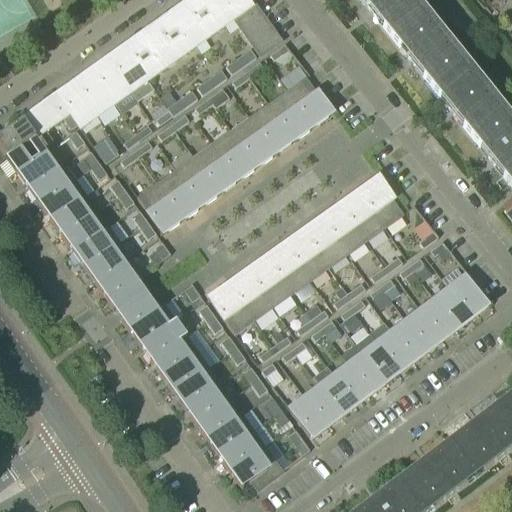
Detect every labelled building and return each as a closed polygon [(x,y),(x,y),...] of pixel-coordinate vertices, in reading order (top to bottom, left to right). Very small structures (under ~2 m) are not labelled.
[(239,0),(196,0),(122,53),(144,85),(232,23),(257,59),(278,44),(242,0),(239,0)] [(511,131),(406,0),(355,0),(510,191),(511,188),(511,131)] [(283,49),(268,60),(273,66),(287,55),(283,49)] [(232,77),(257,60),(250,51),(226,69),(232,77)] [(122,53),(105,65),(128,97),(139,113),(155,102),(144,86),(144,85),(122,53)] [(105,65),(89,77),(111,109),(128,97),(105,65)] [(258,67),(230,87),(234,93),(262,73),(258,67)] [(202,98),(227,81),(221,72),(196,90),(202,98)] [(89,77),(72,89),(95,121),(111,109),(89,77)] [(303,81),(135,202),(160,237),(158,238),(158,239),(331,116),(330,115),(328,117),(303,81)] [(72,89),(55,101),(78,133),(95,121),(72,89)] [(173,119),(198,101),(192,93),(167,110),(169,113),(173,119)] [(220,93),(193,113),(197,119),(211,109),(214,113),(227,103),(220,93)] [(55,101),(19,127),(31,145),(67,119),(77,133),(78,133),(55,101)] [(160,128),(173,119),(169,113),(156,122),(160,128)] [(183,120),(155,140),(159,146),(187,125),(183,120)] [(19,127),(0,140),(0,158),(15,179),(49,155),(48,154),(33,165),(23,150),(31,145),(19,127)] [(140,143),(152,134),(148,128),(136,137),(140,143)] [(82,148),(74,137),(67,142),(74,153),(82,148)] [(127,151),(140,143),(136,137),(124,146),(127,151)] [(119,158),(106,141),(95,149),(103,160),(102,161),(106,167),(119,158)] [(146,147),(118,167),(122,172),(150,152),(146,147)] [(49,155),(15,179),(26,195),(60,170),(49,155)] [(97,169),(88,157),(80,163),(89,174),(97,169)] [(105,180),(97,169),(89,174),(97,186),(105,180)] [(60,170),(26,195),(37,210),(71,186),(60,170)] [(378,181),(205,304),(206,305),(208,304),(233,339),(402,219),(376,184),(378,182),(378,181)] [(116,202),(123,196),(115,185),(107,190),(116,202)] [(71,186),(37,210),(48,226),(83,201),(71,186)] [(131,208),(123,196),(116,202),(124,213),(131,208)] [(83,201),(48,226),(59,241),(94,217),(83,201)] [(146,228),(137,216),(130,221),(138,233),(146,228)] [(94,217),(59,241),(71,257),(105,233),(94,217)] [(154,239),(146,228),(138,233),(146,245),(154,239)] [(105,233),(71,257),(82,273),(116,248),(105,233)] [(432,237),(418,248),(423,254),(437,243),(432,237)] [(160,247),(151,253),(160,265),(168,259),(160,247)] [(116,248),(82,273),(93,288),(127,264),(116,248)] [(440,248),(429,256),(433,261),(436,259),(441,265),(449,260),(440,248)] [(389,276),(403,266),(399,260),(385,270),(389,276)] [(420,262),(410,269),(414,275),(424,267),(420,262)] [(127,264),(93,288),(104,304),(130,285),(131,286),(139,280),(127,264)] [(419,282),(414,275),(410,269),(400,276),(404,283),(406,281),(410,287),(419,282)] [(375,286),(389,276),(385,270),(371,280),(375,286)] [(391,282),(382,289),(385,294),(391,303),(399,297),(394,288),(391,282)] [(462,282),(447,293),(469,323),(484,311),(462,282)] [(127,335),(153,316),(152,316),(146,307),(137,295),(131,286),(130,285),(104,304),(111,314),(120,325),(127,335)] [(361,287),(348,297),(351,302),(365,292),(361,287)] [(190,289),(181,295),(190,307),(198,301),(190,289)] [(342,289),(335,294),(340,302),(348,297),(342,289)] [(374,302),(385,294),(382,289),(370,297),(374,302)] [(447,293),(433,304),(455,334),(469,323),(447,293)] [(338,312),(351,302),(348,297),(340,302),(334,307),(338,312)] [(361,303),(351,311),(355,317),(365,309),(361,303)] [(433,304),(418,315),(440,344),(455,334),(433,304)] [(153,316),(127,335),(138,351),(172,326),(160,310),(152,316),(153,316)] [(213,322),(205,310),(196,316),(205,328),(213,322)] [(355,317),(351,311),(341,318),(345,324),(355,317)] [(314,329),(328,319),(324,314),(310,323),(314,329)] [(418,315),(404,326),(426,355),(440,344),(418,315)] [(221,333),(213,322),(205,328),(213,339),(221,333)] [(300,339),(314,329),(310,323),(296,333),(300,339)] [(332,325),(321,333),(326,338),(332,346),(338,342),(332,334),(336,331),(332,325)] [(172,326),(138,351),(149,366),(183,342),(172,326)] [(404,326),(389,337),(412,366),(426,355),(404,326)] [(315,346),(326,338),(321,333),(311,340),(315,346)] [(389,337),(375,348),(397,377),(412,366),(389,337)] [(369,339),(354,350),(383,388),(397,377),(375,348),(369,339)] [(277,355),(291,345),(287,340),(274,350),(277,355)] [(235,353),(227,341),(219,347),(227,359),(235,353)] [(183,342),(149,366),(160,382),(194,357),(183,342)] [(302,345),(292,353),(297,359),(307,352),(302,345)] [(263,365),(277,355),(274,350),(260,360),(263,365)] [(354,350),(340,361),(346,369),(369,399),(383,388),(354,350)] [(244,364),(235,353),(227,359),(235,370),(244,364)] [(297,359),(292,353),(282,360),(286,366),(297,359)] [(194,357),(160,382),(171,398),(205,373),(194,357)] [(272,367),(262,375),(266,380),(276,372),(272,367)] [(346,369),(332,380),(354,409),(369,399),(346,369)] [(325,371),(310,381),(318,391),(340,420),(354,409),(332,380),(325,371)] [(205,373),(171,398),(182,413),(216,389),(205,373)] [(258,384),(250,373),(241,378),(249,390),(258,384)] [(257,402),(266,396),(258,384),(249,390),(257,402)] [(216,389),(182,413),(193,429),(228,404),(216,389)] [(318,391),(303,402),(325,431),(340,420),(318,391)] [(303,402),(288,413),(310,442),(325,431),(303,402)] [(228,404),(193,429),(205,444),(239,420),(228,404)] [(280,415),(272,404),(263,410),(272,421),(280,415)] [(511,419),(505,410),(479,429),(503,461),(511,453),(511,419)] [(247,414),(239,420),(205,444),(216,460),(258,430),(247,414)] [(288,427),(280,415),(272,421),(280,433),(288,427)] [(479,429),(453,449),(477,480),(503,461),(479,429)] [(258,430),(216,460),(227,476),(261,451),(269,445),(258,430)] [(294,434),(286,441),(300,461),(308,455),(294,434)] [(453,449),(428,468),(452,500),(477,480),(453,449)] [(261,451),(227,476),(239,492),(249,484),(256,494),(279,476),(261,451)] [(428,468),(402,488),(420,511),(435,511),(452,500),(428,468)] [(420,511),(402,488),(377,507),(380,511),(420,511)]
